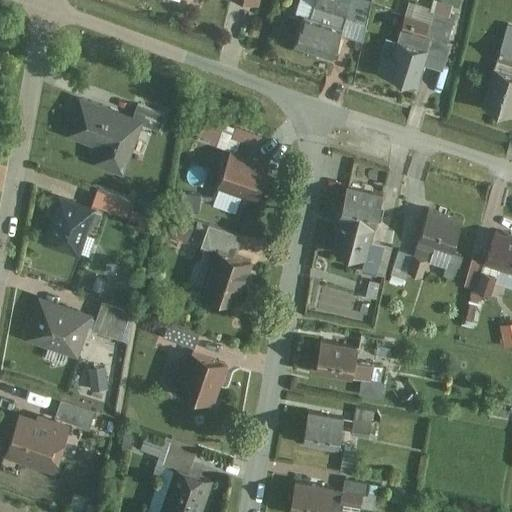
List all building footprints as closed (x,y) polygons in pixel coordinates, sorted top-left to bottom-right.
[(343,61),(353,30),(316,20),(322,0),(306,0),(302,17),(313,20),(304,51),(343,61)] [(375,0),(352,0),(351,5),(335,0),(322,0),(316,20),(353,30),(356,21),(372,25),(380,1),(375,0)] [(423,18),(399,12),(393,37),(404,40),(435,47),(440,24),(457,28),(461,11),(427,3),(423,18)] [(511,31),(503,58),(511,61),(511,31)] [(404,40),(395,84),(445,95),(451,68),(455,51),(435,47),(404,40)] [(11,49),(0,45),(0,91),(0,92),(11,49)] [(511,61),(503,58),(486,110),(511,118),(511,61)] [(139,120),(83,101),(71,135),(104,146),(97,167),(129,177),(148,123),(139,120)] [(174,114),(144,105),(139,120),(148,123),(169,129),(174,114)] [(275,165),(235,155),(225,192),(266,203),(275,165)] [(368,263),(385,200),(351,190),(333,253),(368,263)] [(131,204),(104,195),(100,207),(127,216),(131,204)] [(99,213),(63,201),(50,240),(85,252),(99,213)] [(136,204),(130,221),(148,227),(154,210),(136,204)] [(461,252),(470,229),(428,213),(411,256),(429,262),(436,243),(461,252)] [(175,215),(169,231),(191,238),(196,222),(175,215)] [(240,234),(205,227),(201,244),(236,252),(240,234)] [(511,273),(511,238),(489,232),(476,277),(495,282),(498,269),(511,273)] [(256,262),(220,254),(210,296),(246,304),(256,262)] [(94,319),(43,302),(30,339),(81,356),(94,319)] [(133,313),(107,305),(99,330),(125,338),(133,313)] [(507,345),(511,343),(511,319),(503,321),(507,345)] [(141,341),(159,347),(165,331),(148,324),(141,341)] [(202,337),(170,327),(165,341),(197,351),(202,337)] [(362,345),(321,340),(317,371),(358,376),(362,345)] [(224,403),(232,365),(191,357),(184,395),(224,403)] [(111,386),(110,364),(93,365),(94,387),(111,386)] [(390,384),(364,384),(364,396),(389,397),(390,384)] [(93,409),(62,402),(58,418),(90,425),(93,409)] [(381,413),(361,411),(359,425),(379,427),(381,413)] [(349,421),(309,412),(302,442),(343,451),(349,421)] [(73,430),(23,413),(9,455),(59,472),(73,430)] [(198,448),(170,439),(163,462),(191,471),(198,448)] [(205,511),(213,478),(179,471),(170,511),(205,511)] [(376,485),(346,479),(343,491),(373,497),(376,485)] [(331,511),(337,489),(301,480),(295,510),(304,511),(331,511)]
